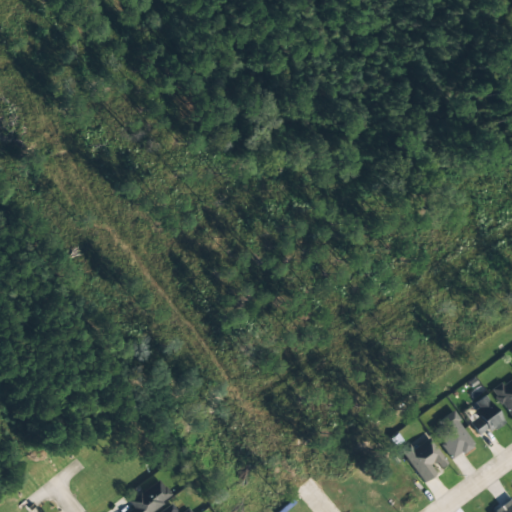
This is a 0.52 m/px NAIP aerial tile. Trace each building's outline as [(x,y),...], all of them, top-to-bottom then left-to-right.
[(511,377),(491,390),(507,418),(511,414),(511,377)] [(502,421),(483,396),(470,405),(478,416),(468,423),(479,438),(502,421)] [(442,430),(434,437),(452,461),(474,444),(449,412),(436,422),(442,430)] [(422,483),(437,473),(436,471),(446,464),(429,439),(412,450),(408,444),(399,450),(422,483)] [(150,511),(170,501),(159,481),(125,500),(131,510),(127,511),(150,511)] [(511,511),(511,502),(510,500),(491,511),(511,511)]
